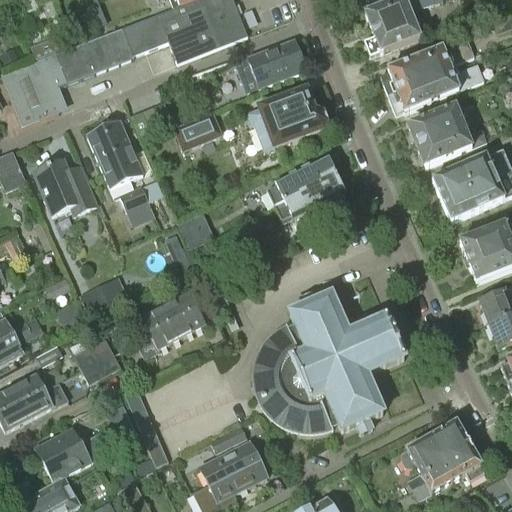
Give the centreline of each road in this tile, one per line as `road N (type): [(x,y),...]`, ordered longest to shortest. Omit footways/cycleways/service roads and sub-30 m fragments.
road 1 (residential): [(313,28),(401,248),(511,462)]
road 2 (residential): [(0,150),(313,28)]
